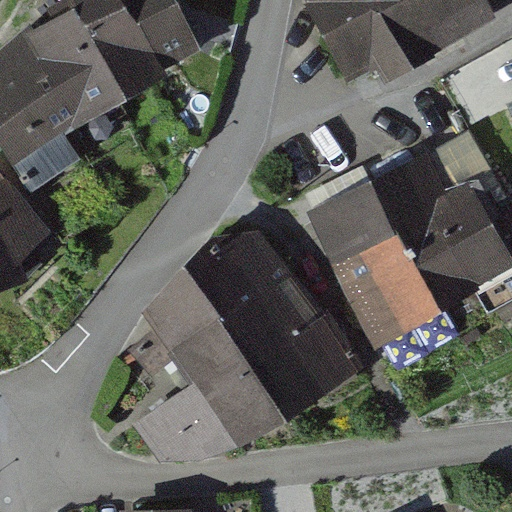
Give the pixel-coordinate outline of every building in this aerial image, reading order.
[(0,79),(0,155),(8,170),(211,58),(178,0),(60,0),(67,12),(21,38),(33,61),(0,79)] [(317,0),(358,83),(494,18),(485,0),(317,0)] [(311,219),(379,357),(511,291),(511,246),(462,145),(311,219)] [(15,189),(0,196),(0,286),(50,263),(15,189)] [(250,461),(357,387),(254,238),(147,311),(197,384),(134,428),(168,471),(250,461)]
